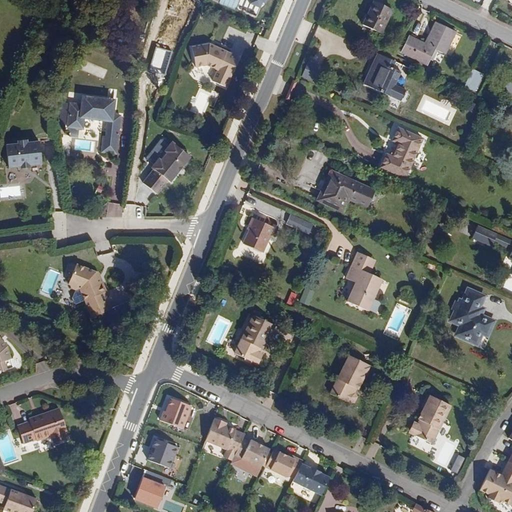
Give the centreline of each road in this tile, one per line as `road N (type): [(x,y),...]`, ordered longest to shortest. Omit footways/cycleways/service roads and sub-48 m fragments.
road 1 (residential): [(447,511),(154,366)]
road 2 (tertiary): [(207,230),(303,0)]
road 3 (track): [(154,366),(0,307)]
road 4 (residential): [(145,389),(78,368),(0,400)]
road 5 (tertiary): [(154,366),(207,230)]
road 6 (residential): [(71,229),(207,230)]
road 7 (tertiary): [(95,511),(145,389)]
road 8 (residential): [(511,404),(458,511)]
